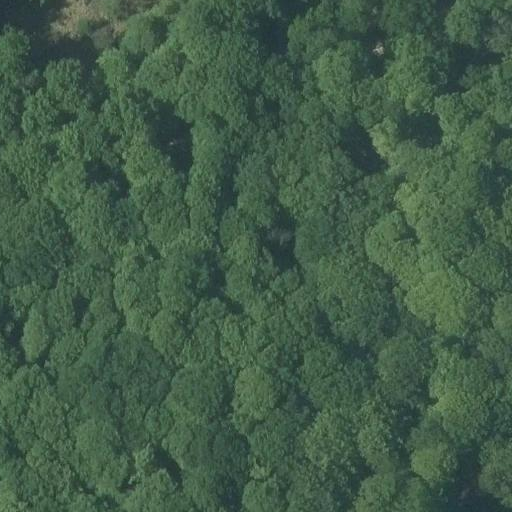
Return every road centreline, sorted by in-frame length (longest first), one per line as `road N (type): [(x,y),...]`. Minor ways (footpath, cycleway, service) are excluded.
road 1 (track): [(0,251),(178,146),(479,0)]
road 2 (track): [(0,52),(178,146)]
